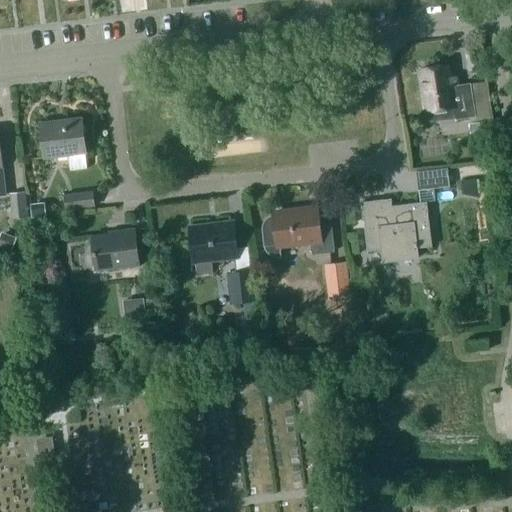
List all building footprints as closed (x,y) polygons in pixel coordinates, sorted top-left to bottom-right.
[(447,66),(419,70),(425,112),(427,112),(428,120),(431,121),(447,119),(445,109),(453,108),(455,118),(455,120),(474,117),(469,83),(450,86),(447,66)] [(85,153),(80,120),(38,125),(42,158),(85,153)] [(469,125),(474,149),(495,145),(491,121),(469,125)] [(367,251),(380,250),(381,261),(418,256),(417,249),(431,247),(426,205),(434,204),(432,190),(449,188),(447,170),(416,174),(418,191),(420,203),(392,207),(391,199),(361,203),(367,251)] [(25,217),(24,193),(11,194),(12,218),(25,217)] [(63,196),(65,210),(93,207),(92,194),(63,196)] [(44,206),(29,208),(30,218),(45,216),(44,206)] [(262,225),(262,230),(264,245),(265,251),(269,255),(274,258),(280,257),(280,258),(281,258),(281,256),(280,256),(279,246),(310,243),(312,255),(334,252),(331,227),(317,229),(315,215),(314,208),(274,213),(274,215),(269,216),(264,219),(262,225)] [(232,226),(194,231),(197,262),(194,263),(196,276),(212,274),(211,261),(234,258),(235,258),(234,249),(232,226)] [(91,237),(95,270),(139,265),(134,229),(119,231),(120,233),(91,237)] [(6,234),(1,247),(11,251),(16,238),(6,234)] [(324,265),(328,297),(351,294),(347,263),(324,265)] [(240,281),(242,301),(254,299),(251,280),(240,281)] [(170,286),(160,287),(161,299),(171,299),(170,286)] [(488,340),(464,342),(465,352),(489,350),(488,340)] [(56,462),(53,438),(37,440),(40,464),(56,462)]
